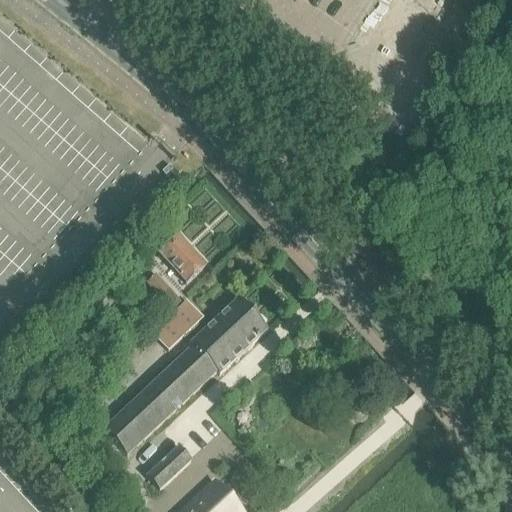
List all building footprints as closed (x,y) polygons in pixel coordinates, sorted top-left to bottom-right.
[(179,178),(169,167),(162,174),(171,184),(179,178)] [(194,264),(174,242),(158,257),(185,286),(205,268),(198,260),(194,264)] [(160,301),(170,291),(156,276),(146,286),(160,301)] [(160,301),(171,313),(181,304),(170,291),(160,301)] [(216,375),(219,378),(267,334),(237,302),(189,346),(192,349),(102,432),(127,459),(216,375)] [(167,354),(203,321),(186,303),(150,336),(167,354)] [(362,426),(369,420),(369,411),(364,406),(356,405),(350,410),(349,419),(354,425),(362,426)] [(178,449),(145,479),(159,494),(191,464),(178,449)] [(236,511),(214,487),(187,511),(236,511)]
